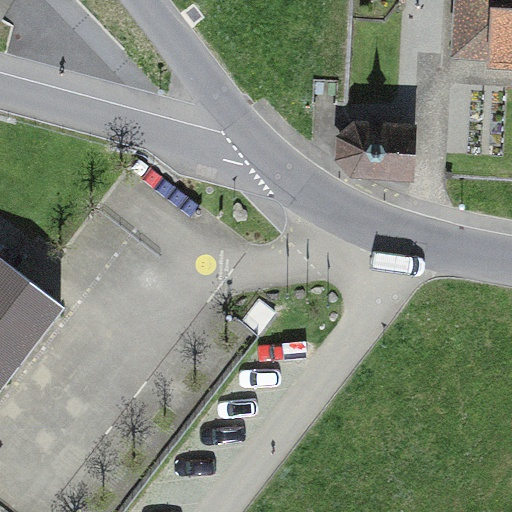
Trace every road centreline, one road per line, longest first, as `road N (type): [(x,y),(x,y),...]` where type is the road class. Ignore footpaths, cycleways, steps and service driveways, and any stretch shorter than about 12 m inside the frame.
road 1 (residential): [(217,511),(418,240)]
road 2 (residential): [(271,159),(213,160),(0,89)]
road 3 (unclassified): [(271,159),(147,0)]
road 4 (unclassified): [(418,240),(295,182),(271,159)]
